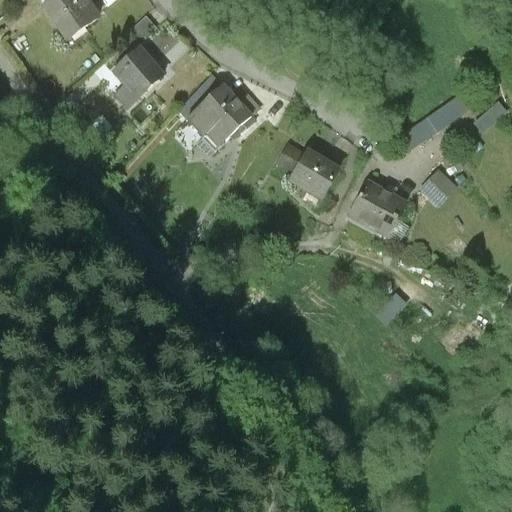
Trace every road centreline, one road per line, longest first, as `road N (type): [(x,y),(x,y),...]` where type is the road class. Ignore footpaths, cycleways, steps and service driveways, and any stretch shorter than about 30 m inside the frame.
road 1 (track): [(168,275),(339,511)]
road 2 (residential): [(374,140),(226,56),(163,0)]
